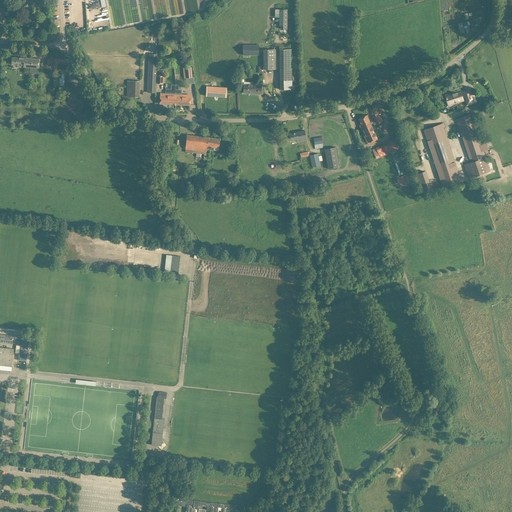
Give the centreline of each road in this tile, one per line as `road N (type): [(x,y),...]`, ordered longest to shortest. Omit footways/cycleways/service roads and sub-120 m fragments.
road 1 (unclassified): [(0,42),(68,48),(101,99),(137,116),(276,120),(348,106)]
road 2 (track): [(511,253),(489,306),(510,417),(507,443),(436,482),(421,511)]
road 3 (track): [(343,491),(317,399),(322,347),(306,259)]
road 4 (track): [(337,468),(280,472),(166,460),(145,466)]
road 5 (unclassified): [(348,106),(445,67),(482,37),(493,0)]
road 6 (track): [(193,244),(153,179),(158,118)]
